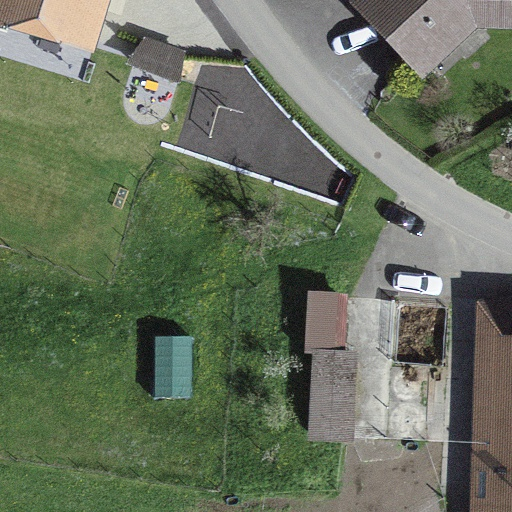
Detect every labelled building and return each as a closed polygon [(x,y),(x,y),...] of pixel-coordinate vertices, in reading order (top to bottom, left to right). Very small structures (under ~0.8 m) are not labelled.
[(0,0),(0,8),(96,38),(107,0),(0,0)] [(511,0),(369,0),(367,3),(422,60),(469,15),(511,17),(511,0)] [(146,41),(132,61),(177,78),(180,54),(146,41)] [(511,511),(511,299),(508,299),(498,511),(511,511)] [(311,435),(344,436),(349,356),(315,355),(311,435)]
